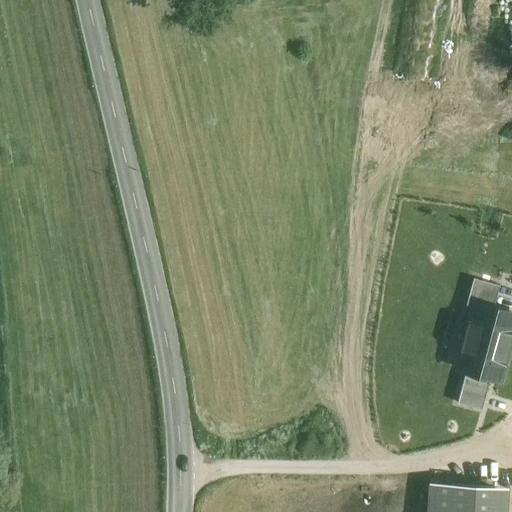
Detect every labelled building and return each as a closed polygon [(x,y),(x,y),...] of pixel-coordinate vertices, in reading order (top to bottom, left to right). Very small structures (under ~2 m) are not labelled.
[(490,80),(493,57),(472,55),(469,77),(490,80)] [(491,374),(502,377),(511,339),(511,316),(474,307),(459,365),(468,368),(491,374)] [(491,374),(468,368),(458,403),(482,410),(491,374)] [(333,439),(312,437),(310,453),(332,455),(333,439)] [(430,511),(504,511),(506,488),(432,483),(430,511)]
